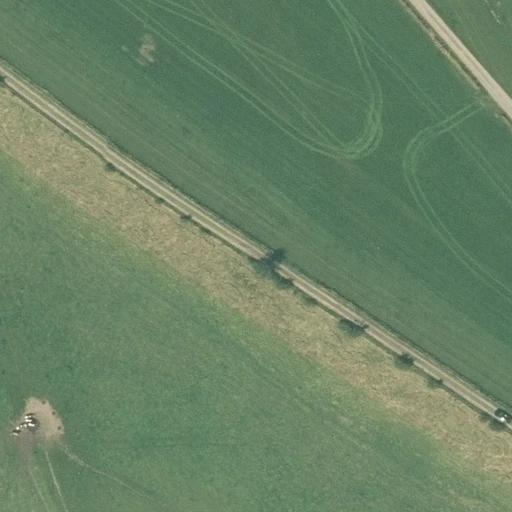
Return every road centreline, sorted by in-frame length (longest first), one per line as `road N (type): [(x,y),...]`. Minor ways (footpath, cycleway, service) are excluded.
road 1 (track): [(511,423),(0,75)]
road 2 (track): [(511,109),(416,0)]
